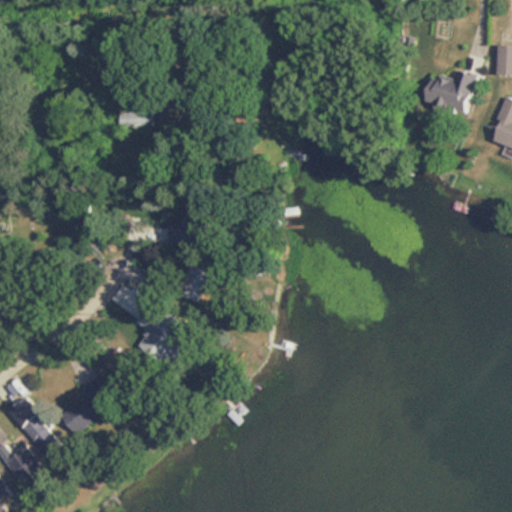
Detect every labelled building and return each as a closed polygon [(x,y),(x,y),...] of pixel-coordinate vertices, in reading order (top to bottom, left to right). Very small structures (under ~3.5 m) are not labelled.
[(511,45),(498,45),(498,75),(511,75),(511,45)] [(467,114),(478,75),(461,70),(457,82),(433,75),(425,102),(467,114)] [(511,98),(507,97),(493,140),(511,146),(511,98)] [(115,126),(151,126),(151,112),(115,112),(115,126)] [(171,223),(171,246),(206,246),(206,202),(187,202),(187,223),(171,223)] [(197,298),(212,270),(194,260),(179,289),(197,298)] [(101,360),(118,377),(132,363),(115,347),(101,360)] [(82,391),(86,395),(63,415),(79,433),(115,402),(95,379),(82,391)] [(27,397),(10,410),(48,459),(64,446),(27,397)] [(27,445),(13,454),(5,442),(0,445),(0,450),(25,489),(47,475),(27,445)]
